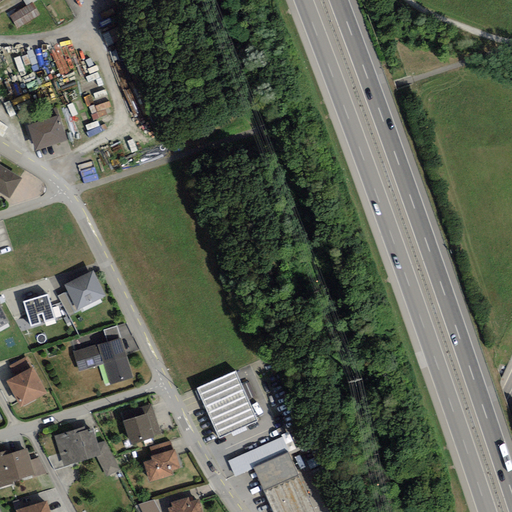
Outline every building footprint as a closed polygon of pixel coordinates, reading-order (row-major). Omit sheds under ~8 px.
[(9,15),(15,27),(36,16),(30,5),(9,15)] [(25,126),(32,149),(63,139),(55,117),(25,126)] [(16,178),(0,168),(0,193),(5,196),(16,178)] [(90,273),(64,286),(75,309),(101,296),(90,273)] [(45,295),(22,302),(29,325),(52,318),(45,295)] [(119,340),(73,353),(78,370),(103,363),(109,384),(130,378),(119,340)] [(30,369),(5,381),(18,405),(42,392),(30,369)] [(233,373),(196,389),(217,438),(254,422),(233,373)] [(144,414),(123,421),(130,443),(151,436),(144,414)] [(85,425),(54,435),(63,465),(96,456),(107,476),(120,470),(105,441),(98,443),(93,427),(86,428),(85,425)] [(0,457),(0,484),(31,477),(24,451),(0,457)] [(151,461),(143,463),(148,480),(169,474),(168,470),(177,467),(172,451),(150,457),(151,461)] [(310,511),(286,455),(254,469),(272,511),(310,511)] [(161,511),(154,499),(138,504),(142,511),(161,511)] [(168,509),(168,511),(199,511),(197,501),(187,504),(185,500),(171,504),(172,508),(168,509)] [(46,511),(44,502),(15,511),(46,511)]
